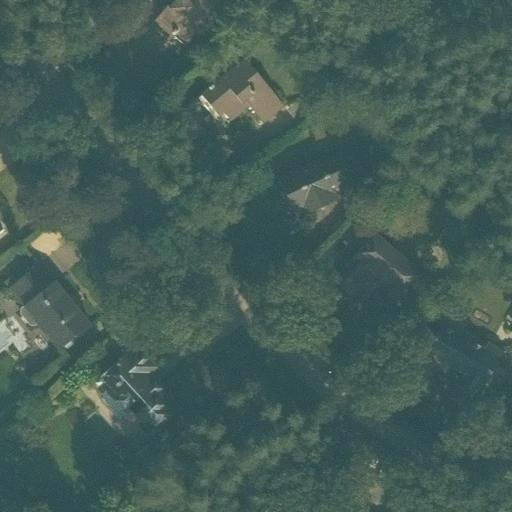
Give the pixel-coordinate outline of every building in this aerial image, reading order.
[(184,47),(223,0),(222,0),(171,0),(154,21),(184,47)] [(262,122),(284,105),(247,56),(201,91),(227,125),(251,107),(262,122)] [(357,180),(342,150),(280,180),(300,221),(340,202),(334,191),(357,180)] [(0,238),(11,230),(0,216),(0,238)] [(398,308),(427,275),(376,231),(333,280),(353,298),(367,281),(398,308)] [(10,290),(63,353),(95,326),(43,263),(10,290)] [(449,393),(476,409),(507,356),(445,320),(425,354),(460,374),(449,393)] [(96,382),(150,438),(182,407),(150,374),(158,366),(135,344),(96,382)]
